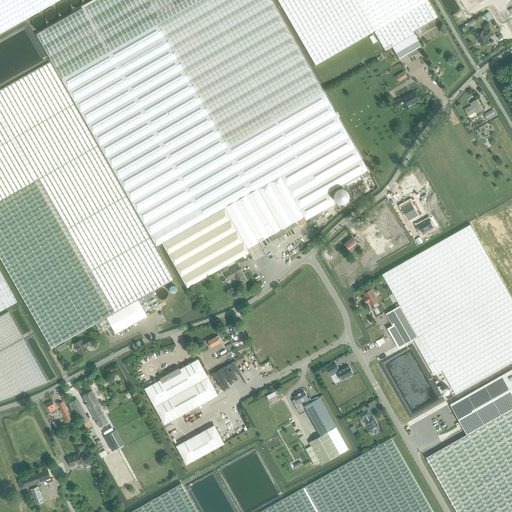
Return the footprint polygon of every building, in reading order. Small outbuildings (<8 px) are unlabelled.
[(0,0),(0,33),(58,0),(0,0)] [(82,8),(36,34),(156,246),(161,243),(254,190),(349,136),(271,0),(92,0),(81,6),(82,8)] [(277,0),(316,65),(374,31),(428,0),(427,0),(277,0)] [(428,0),(374,31),(385,51),(392,47),(414,34),(412,32),(437,17),(428,0)] [(420,28),(415,31),(418,37),(423,33),(420,28)] [(490,28),(484,32),(483,31),(476,35),(476,36),(475,37),(478,41),(479,41),(481,44),(489,40),(487,38),(490,36),(490,37),(494,35),(490,28)] [(414,34),(392,47),(399,59),(421,46),(414,34)] [(50,62),(0,90),(0,257),(51,348),(98,322),(152,292),(173,279),(155,247),(50,62)] [(404,71),(396,76),(399,81),(407,77),(404,71)] [(415,103),(419,101),(414,92),(401,100),(400,98),(394,101),(397,106),(404,102),(407,107),(415,102),(415,103)] [(476,113),(482,109),(477,100),(470,103),(472,105),(465,109),(468,116),(475,112),(476,113)] [(488,119),(495,114),(493,110),(485,114),(488,119)] [(254,190),(161,243),(187,288),(219,270),(223,268),(249,253),(247,249),(269,236),(272,241),(282,235),(281,234),(296,225),(294,222),(303,217),(305,221),(335,204),(329,192),(368,170),(349,136),(254,190)] [(407,182),(403,184),(406,190),(403,191),(406,196),(416,191),(414,188),(417,187),(415,184),(415,183),(415,182),(414,181),(408,184),(407,182)] [(365,183),(351,190),(354,196),(368,188),(365,183)] [(414,199),(401,206),(410,221),(423,214),(420,208),(416,211),(413,206),(417,203),(414,199)] [(380,221),(371,226),(374,232),(379,229),(382,233),(386,239),(388,237),(388,238),(389,237),(391,236),(387,230),(388,229),(386,227),(390,225),(389,223),(386,217),(385,217),(384,216),(379,219),(380,221)] [(429,219),(418,225),(423,233),(434,227),(429,219)] [(382,274),(400,306),(418,337),(414,339),(434,375),(442,370),(455,394),(511,361),(511,298),(470,224),(382,274)] [(354,245),(356,243),(352,238),(344,244),(349,250),(351,247),(354,249),(356,247),(354,245)] [(354,259),(348,262),(350,266),(349,267),(354,275),(366,267),(362,260),(357,263),(354,259)] [(238,265),(224,273),(229,280),(232,278),(234,282),(237,280),(239,285),(246,281),(240,270),(241,270),(238,265)] [(0,311),(17,302),(0,270),(0,311)] [(372,289),(364,294),(366,296),(364,297),(365,299),(365,300),(366,301),(366,302),(367,302),(368,304),(369,303),(371,305),(379,301),(372,289)] [(152,292),(98,322),(103,330),(111,326),(115,334),(147,316),(145,312),(159,304),(152,292)] [(400,306),(386,314),(393,326),(388,328),(399,348),(406,344),(414,339),(418,337),(400,306)] [(0,401),(47,383),(23,339),(8,312),(0,316),(0,401)] [(228,325),(224,327),(225,330),(230,328),(232,334),(232,333),(234,337),(237,336),(235,332),(236,332),(239,331),(237,326),(235,322),(234,323),(233,322),(232,323),(232,324),(231,324),(230,324),(228,325)] [(218,339),(220,338),(218,335),(207,341),(211,347),(219,343),(218,339)] [(82,340),(75,344),(80,354),(82,353),(83,353),(85,352),(85,351),(87,350),(86,347),(92,343),(88,338),(82,341),(82,340)] [(236,347),(237,348),(239,354),(251,349),(247,342),(236,347)] [(229,351),(234,348),(231,343),(226,346),(229,351)] [(178,368),(159,378),(160,380),(145,388),(164,424),(217,395),(198,359),(179,369),(178,368)] [(338,368),(336,364),(327,369),(329,373),(333,371),(335,374),(337,373),(339,376),(338,376),(340,380),(341,379),(342,380),(346,378),(347,379),(350,377),(350,376),(353,374),(349,366),(339,371),(338,368)] [(511,369),(450,404),(467,434),(511,409),(511,369)] [(438,377),(434,380),(439,389),(444,387),(438,377)] [(99,427),(107,422),(99,407),(100,406),(91,390),(82,396),(86,403),(85,405),(86,407),(88,407),(99,427)] [(292,400),(294,404),(295,406),(297,410),(298,410),(304,407),(306,411),(320,436),(309,442),(311,446),(305,449),(314,465),(320,462),(321,464),(340,454),(348,449),(320,397),(318,398),(317,397),(313,399),(312,399),(311,400),(310,399),(310,398),(308,399),(304,392),(302,393),(300,394),(298,395),(294,397),(295,399),(292,400)] [(86,429),(91,426),(76,399),(71,402),(72,403),(74,407),(86,429)] [(57,412),(56,409),(57,409),(52,401),(46,404),(50,412),(51,412),(52,415),(57,412)] [(59,404),(66,421),(71,419),(63,402),(59,404)] [(511,511),(511,409),(467,434),(427,457),(457,511),(511,511)] [(367,410),(358,415),(361,421),(363,419),(371,433),(372,432),(373,433),(374,433),(375,434),(376,434),(377,433),(378,432),(378,431),(378,430),(377,429),(379,428),(376,423),(375,421),(372,416),(370,417),(369,415),(370,415),(367,410)] [(214,425),(200,433),(176,446),(186,464),(224,443),(214,425)] [(114,431),(104,436),(112,451),(116,449),(121,446),(114,432),(114,431)] [(432,511),(391,438),(260,511),(432,511)] [(79,453),(67,458),(70,466),(71,467),(78,464),(79,465),(82,464),(83,466),(85,465),(86,465),(86,464),(83,456),(80,457),(79,453)] [(50,478),(47,469),(18,480),(21,489),(46,480),(47,481),(49,484),(53,483),(52,479),(51,479),(50,480),(50,478)] [(196,511),(181,483),(129,511),(196,511)] [(36,504),(43,501),(38,487),(30,489),(36,504)]
